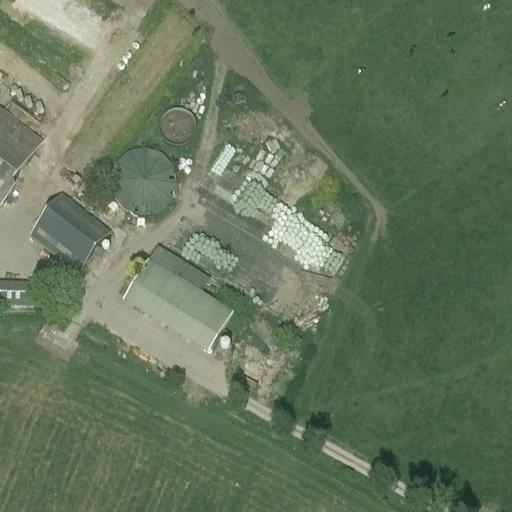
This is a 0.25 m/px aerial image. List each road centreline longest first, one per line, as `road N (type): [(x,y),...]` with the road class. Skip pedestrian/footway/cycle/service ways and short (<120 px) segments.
road 1 (track): [(146,343),(443,511)]
road 2 (track): [(0,222),(101,85)]
